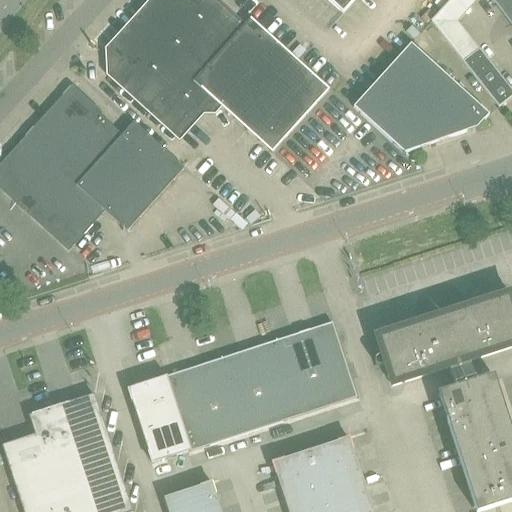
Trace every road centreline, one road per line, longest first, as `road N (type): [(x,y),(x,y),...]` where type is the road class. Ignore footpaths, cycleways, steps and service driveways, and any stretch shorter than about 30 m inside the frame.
road 1 (unclassified): [(0,335),(511,163)]
road 2 (unclassified): [(0,107),(97,0)]
